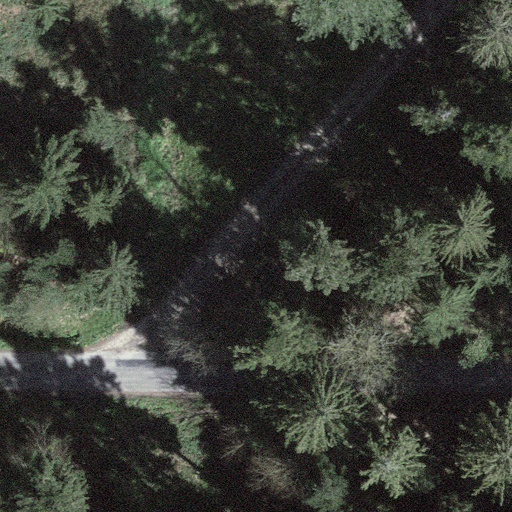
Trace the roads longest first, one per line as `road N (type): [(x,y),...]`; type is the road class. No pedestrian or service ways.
road 1 (residential): [(0,363),(511,377)]
road 2 (track): [(104,366),(449,0)]
